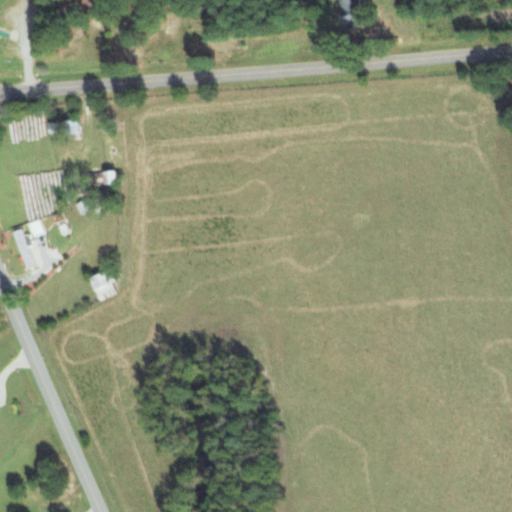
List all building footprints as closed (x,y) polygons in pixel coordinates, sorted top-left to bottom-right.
[(339,0),(340,24),(359,24),(358,0),(339,0)] [(79,120),(48,122),(48,135),(68,134),(69,140),(79,139),(79,120)] [(116,184),(116,172),(92,172),(93,185),(116,184)] [(13,232),(27,270),(36,267),(29,247),(31,246),(25,228),(13,232)] [(116,294),(112,282),(116,280),(112,269),(89,278),(99,301),(116,294)]
